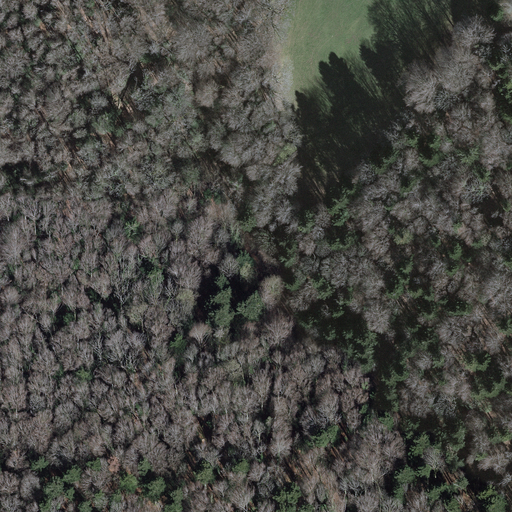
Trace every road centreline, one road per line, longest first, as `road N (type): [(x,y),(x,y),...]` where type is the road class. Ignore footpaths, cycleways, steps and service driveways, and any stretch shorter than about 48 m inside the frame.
road 1 (track): [(380,365),(406,285),(415,194),(484,46)]
road 2 (track): [(365,388),(396,352),(511,314)]
